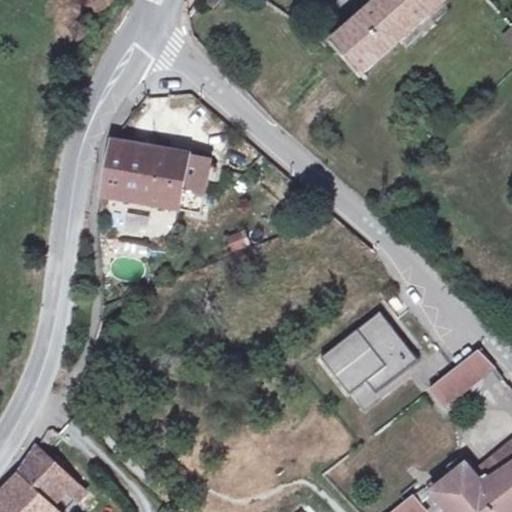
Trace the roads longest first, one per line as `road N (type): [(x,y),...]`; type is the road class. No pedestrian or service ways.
road 1 (unclassified): [(511,365),(148,24)]
road 2 (tertiary): [(148,24),(84,134),(42,368),(0,449)]
